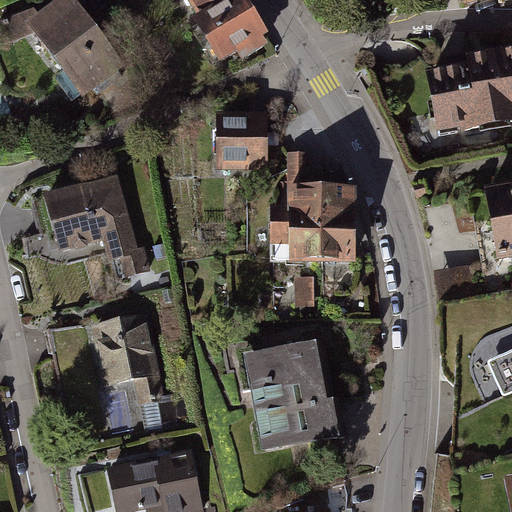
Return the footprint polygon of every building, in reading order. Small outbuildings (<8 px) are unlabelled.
[(72,0),(65,0),(27,28),(83,104),(126,72),(72,0)] [(234,0),(187,0),(202,24),(195,28),(222,71),(240,60),(244,66),(269,50),(265,43),(270,40),(245,0),(239,0),(236,2),(234,0)] [(462,0),(466,11),(501,0),(462,0)] [(471,70),(430,79),(443,139),(511,124),(511,52),(469,61),(471,70)] [(269,119),(218,118),(217,176),(269,176),(269,119)] [(311,156),(290,156),(290,186),(282,186),(282,215),(273,215),(273,251),(293,251),(292,270),(359,270),(359,196),(319,196),(319,186),(311,186),(311,156)] [(117,179),(44,201),(61,258),(104,245),(110,266),(122,263),(127,281),(151,274),(143,249),(138,251),(117,179)] [(511,188),(479,195),(493,269),(511,265),(511,188)] [(473,266),(436,274),(443,302),(480,294),(473,266)] [(315,281),(296,281),(296,311),(316,311),(315,281)] [(150,318),(91,329),(103,393),(126,388),(130,412),(142,411),(145,430),(177,425),(172,396),(163,397),(150,318)] [(324,349),(248,362),(265,458),(345,443),(338,407),(335,407),(324,349)] [(511,353),(489,364),(506,396),(511,392),(511,353)] [(191,455),(107,473),(115,511),(176,511),(202,507),(191,455)]
